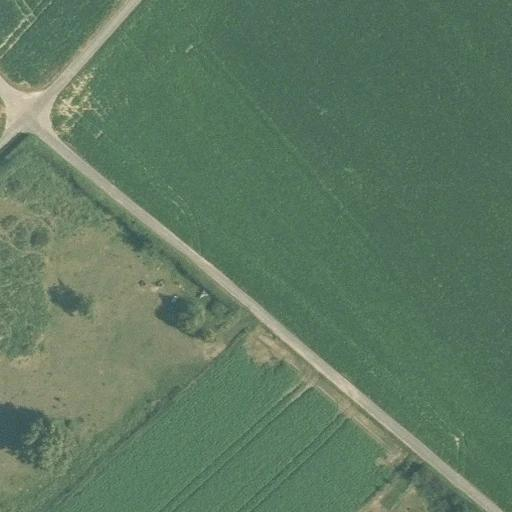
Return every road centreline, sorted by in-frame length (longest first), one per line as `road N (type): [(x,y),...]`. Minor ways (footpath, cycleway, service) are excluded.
road 1 (track): [(0,96),(22,126),(487,511)]
road 2 (track): [(0,147),(135,0)]
